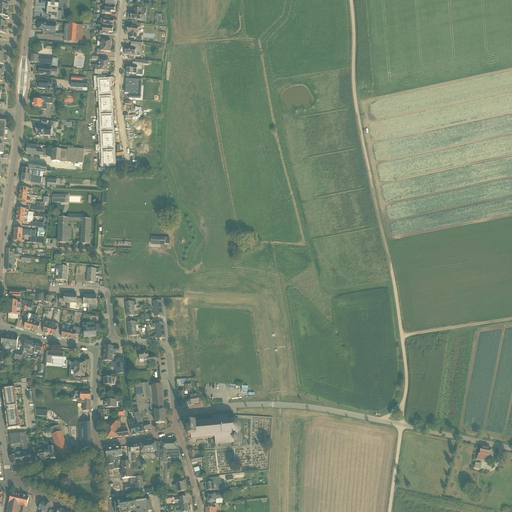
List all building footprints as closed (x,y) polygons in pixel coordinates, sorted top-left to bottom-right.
[(8,5),(3,5),(4,2),(0,1),(0,10),(8,11),(8,5)] [(58,16),(58,12),(59,1),(49,1),(48,6),(47,5),(46,15),(51,15),(51,20),(57,20),(58,16)] [(102,14),(109,15),(110,12),(115,12),(115,6),(105,5),(105,9),(103,8),(102,14)] [(137,7),(137,9),(134,8),(134,14),(131,13),(130,19),(141,20),(142,14),(145,15),(146,14),(146,9),(146,8),(137,7)] [(98,25),(103,26),(113,27),(114,21),(109,21),(109,18),(104,17),(102,17),(100,17),(100,21),(98,22),(98,25)] [(56,32),(56,25),(56,24),(39,23),(38,31),(56,32)] [(77,25),(69,25),(65,24),(64,42),(68,42),(80,43),(82,26),(77,25)] [(130,33),(129,38),(135,39),(136,39),(137,34),(138,34),(138,29),(139,28),(140,28),(140,27),(141,26),(141,24),(133,24),(133,27),(128,27),(127,33),(130,33)] [(107,35),(108,32),(113,33),(113,27),(103,26),(103,30),(100,29),(100,34),(107,35)] [(98,42),(97,46),(101,46),(111,47),(112,42),(105,41),(106,38),(98,37),(98,42)] [(137,42),(137,45),(133,45),(132,48),(125,47),(125,55),(128,55),(131,56),(135,56),(135,52),(140,53),(141,46),(142,46),(142,42),(141,42),(137,42)] [(104,55),(104,52),(110,52),(111,47),(101,46),(101,50),(97,49),(96,54),(104,55)] [(53,58),(50,58),(39,57),(39,56),(31,55),(30,63),(38,63),(47,64),(46,66),(52,66),(53,58)] [(99,65),(109,67),(110,61),(103,61),(104,58),(92,56),(92,60),(99,60),(99,65)] [(143,63),(134,62),(134,66),(127,65),(126,73),(127,73),(129,73),(137,74),(137,70),(142,70),(143,63)] [(94,74),(102,75),(102,71),(108,72),(109,67),(99,65),(98,70),(95,70),(94,74)] [(57,72),(57,69),(39,67),(39,70),(38,71),(38,73),(39,73),(39,74),(45,75),(50,76),(50,75),(51,71),(57,72)] [(100,87),(110,87),(110,86),(111,86),(111,82),(110,82),(110,81),(104,81),(103,78),(98,78),(98,81),(100,81),(100,87)] [(142,86),(143,80),(133,79),(132,84),(127,84),(126,90),(127,90),(127,92),(126,92),(126,94),(130,94),(130,99),(141,100),(142,94),(137,94),(137,85),(142,86)] [(40,81),(39,89),(46,89),(45,90),(55,91),(53,91),(53,86),(52,86),(52,83),(40,81)] [(110,87),(100,87),(100,88),(100,93),(98,94),(98,96),(104,96),(104,93),(110,93),(110,87)] [(101,105),(111,105),(111,104),(112,104),(112,100),(111,100),(111,99),(104,99),(104,96),(98,96),(99,99),(101,99),(101,105)] [(39,100),(33,100),(33,106),(42,107),(41,109),(46,110),(47,104),(53,104),(53,98),(46,98),(39,98),(39,100)] [(135,101),(128,101),(127,107),(126,114),(129,114),(129,115),(132,115),(132,114),(135,114),(135,107),(135,101)] [(111,105),(101,105),(101,111),(99,111),(99,114),(105,114),(105,111),(111,111),(111,110),(112,110),(112,106),(111,106),(111,105)] [(102,117),(102,123),(112,123),(112,117),(105,117),(105,114),(99,114),(99,117),(102,117)] [(135,119),(129,118),(128,122),(127,131),(130,131),(130,132),(133,132),(133,131),(135,131),(136,122),(135,122),(135,119)] [(8,123),(5,123),(5,121),(0,120),(0,138),(7,139),(8,123)] [(44,136),(44,135),(51,136),(52,128),(47,127),(48,121),(42,120),(41,127),(36,127),(35,135),(36,135),(36,136),(40,137),(40,135),(44,136)] [(112,129),(112,123),(102,123),(102,129),(100,129),(100,132),(106,132),(106,129),(112,129)] [(106,135),(106,132),(100,132),(100,135),(102,135),(103,141),(113,141),(113,140),(113,136),(112,136),(112,135),(106,135)] [(136,135),(129,135),(129,141),(128,141),(128,148),(130,148),(130,149),(131,149),(132,149),(133,149),(134,148),(136,148),(136,141),(135,141),(136,135)] [(113,142),(113,141),(103,141),(103,147),(101,147),(101,150),(107,150),(107,147),(113,147),(113,146),(114,146),(113,142)] [(47,150),(43,149),(43,146),(36,146),(36,145),(34,145),(33,147),(28,146),(27,154),(42,156),(46,156),(47,150)] [(68,150),(53,149),(52,162),(61,162),(83,164),(84,150),(74,149),(74,151),(68,150)] [(103,159),(113,159),(113,153),(107,153),(107,150),(101,150),(101,153),(103,153),(103,159)] [(140,152),(132,152),(132,155),(131,155),(131,158),(130,158),(130,162),(131,162),(131,165),(133,165),(133,166),(137,166),(137,165),(139,165),(139,156),(140,156),(140,152)] [(27,169),(23,168),(22,175),(31,176),(40,177),(41,172),(46,173),(46,168),(28,165),(27,169)] [(31,176),(22,175),(21,181),(39,184),(40,180),(34,179),(33,180),(31,179),(31,176)] [(56,188),(57,180),(48,179),(47,188),(51,188),(56,188)] [(27,188),(20,187),(19,194),(31,195),(31,192),(32,188),(27,187),(27,188)] [(31,195),(19,194),(19,200),(26,201),(25,202),(30,203),(30,199),(27,199),(27,195),(31,195)] [(17,215),(28,216),(29,208),(25,208),(25,209),(18,208),(17,215)] [(77,244),(90,244),(90,219),(83,219),(83,215),(68,214),(68,218),(59,218),(58,243),(72,244),(72,240),(71,240),(71,233),(68,233),(68,221),(82,222),(81,241),(77,241),(77,244)] [(28,216),(17,215),(16,221),(23,222),(23,223),(27,224),(27,223),(28,216)] [(160,245),(165,245),(165,237),(151,237),(151,245),(160,245)] [(15,256),(15,253),(17,254),(17,250),(7,249),(6,258),(11,258),(11,256),(15,256)] [(15,260),(15,256),(11,256),(11,258),(6,258),(6,270),(14,270),(14,260),(15,260)] [(49,296),(50,293),(45,293),(44,294),(43,307),(45,307),(49,307),(49,303),(51,303),(52,296),(49,296)] [(70,303),(70,295),(64,294),(64,297),(59,297),(59,302),(67,303),(67,307),(70,308),(70,307),(70,303)] [(83,305),(80,305),(79,309),(82,309),(83,308),(88,308),(88,313),(89,313),(89,312),(89,308),(90,305),(90,296),(84,296),(83,305)] [(174,299),(175,314),(185,314),(185,298),(174,299)] [(163,308),(162,301),(153,302),(154,309),(163,308)] [(155,317),(164,316),(163,308),(154,309),(155,317)] [(31,330),(35,316),(32,315),(30,321),(26,320),(24,328),(31,330)] [(37,332),(40,322),(38,321),(39,317),(35,316),(31,330),(37,332)] [(187,333),(186,318),(176,318),(176,334),(187,333)] [(49,335),(51,326),(49,326),(50,323),(46,322),(43,333),(49,335)] [(96,328),(92,328),(92,323),(83,324),(83,328),(84,337),(96,336),(96,332),(100,331),(99,325),(95,326),(96,328)] [(165,331),(164,323),(156,324),(153,324),(153,328),(156,328),(156,331),(165,331)] [(49,335),(56,336),(58,325),(54,324),(54,327),(51,326),(49,335)] [(63,330),(61,337),(68,339),(70,331),(63,330)] [(70,331),(68,339),(75,340),(77,332),(70,331)] [(154,335),(154,337),(154,339),(157,338),(157,339),(166,338),(165,331),(156,331),(157,335),(154,335)] [(17,350),(18,337),(11,336),(10,347),(10,349),(17,350)] [(179,353),(189,352),(188,337),(178,337),(179,353)] [(27,354),(33,356),(36,344),(33,343),(26,341),(24,349),(28,351),(27,354)] [(42,352),(41,352),(43,346),(36,344),(35,349),(33,356),(32,359),(37,361),(38,359),(41,359),(42,352)] [(104,346),(104,353),(109,353),(109,355),(113,355),(113,353),(117,354),(119,354),(119,347),(104,346)] [(156,355),(148,356),(148,352),(139,352),(140,362),(144,362),(148,362),(148,364),(156,363),(156,355)] [(112,362),(113,356),(113,355),(109,355),(109,353),(104,353),(103,361),(112,362)] [(180,356),(180,372),(191,372),(190,356),(180,356)] [(90,359),(83,359),(81,358),(81,363),(76,362),(75,376),(74,380),(81,381),(88,381),(89,377),(85,377),(86,363),(90,363),(90,359)] [(116,375),(127,373),(125,361),(123,362),(123,359),(116,360),(117,362),(115,362),(116,375)] [(137,399),(150,398),(151,413),(154,412),(154,411),(152,385),(149,386),(148,383),(136,384),(137,399)] [(164,410),(163,397),(161,384),(152,385),(154,411),(164,410)] [(199,403),(198,398),(198,393),(193,394),(192,389),(191,389),(191,384),(187,385),(188,390),(189,395),(191,406),(191,404),(199,403)] [(20,428),(20,422),(15,388),(3,390),(5,408),(6,408),(7,411),(5,411),(8,429),(20,428)] [(184,396),(183,391),(179,391),(182,407),(191,406),(189,395),(184,396)] [(117,402),(121,403),(121,398),(116,398),(107,398),(107,401),(105,400),(105,408),(116,408),(116,406),(117,406),(117,402)] [(83,400),(83,411),(91,411),(91,400),(90,400),(83,400)] [(136,419),(141,417),(138,409),(137,402),(132,403),(133,410),(136,419)] [(155,419),(155,424),(165,423),(164,410),(154,411),(154,412),(155,419)] [(54,412),(54,420),(62,421),(62,420),(54,412)] [(191,422),(191,423),(190,423),(190,428),(187,428),(188,436),(191,436),(191,439),(215,437),(215,444),(233,443),(233,445),(236,445),(237,444),(238,444),(239,443),(240,443),(240,442),(241,441),(241,440),(242,439),(242,438),(242,437),(241,436),(241,435),(241,434),(240,434),(240,433),(239,432),(239,431),(240,431),(240,430),(240,429),(240,428),(240,427),(240,426),(240,425),(240,424),(239,423),(239,422),(238,422),(238,421),(237,421),(236,420),(235,420),(234,419),(233,419),(232,419),(228,420),(228,416),(213,417),(213,421),(195,423),(195,422),(195,421),(194,421),(194,420),(193,420),(192,420),(191,420),(191,421),(191,422)] [(143,425),(145,431),(151,429),(150,422),(143,424),(141,417),(136,419),(137,425),(138,426),(143,425)] [(129,420),(132,435),(132,436),(140,434),(140,432),(145,431),(143,425),(138,426),(137,425),(135,425),(134,419),(129,420)] [(104,423),(106,439),(129,436),(127,429),(121,430),(119,421),(104,423)] [(90,430),(90,423),(84,423),(85,429),(80,429),(81,450),(86,449),(91,447),(90,430)] [(62,432),(61,432),(60,426),(50,429),(52,435),(54,440),(58,454),(60,459),(69,456),(62,432)] [(27,444),(25,433),(14,434),(9,434),(10,446),(11,452),(12,456),(11,457),(12,465),(25,463),(23,453),(23,451),(20,452),(21,455),(15,456),(15,452),(16,452),(15,445),(21,444),(22,450),(28,449),(27,444)] [(43,442),(44,447),(46,459),(50,458),(50,459),(55,459),(54,454),(58,454),(54,440),(48,441),(48,442),(43,442)] [(160,442),(160,451),(160,458),(160,463),(167,463),(178,462),(180,462),(179,449),(178,444),(177,444),(177,441),(161,441),(161,442),(160,442)] [(150,452),(156,451),(157,459),(160,458),(160,451),(160,442),(140,444),(141,453),(141,455),(151,454),(150,452)] [(136,462),(136,453),(140,453),(139,444),(130,446),(131,452),(132,463),(136,462)] [(41,459),(41,460),(46,459),(44,447),(43,447),(36,448),(33,449),(34,454),(37,453),(38,459),(41,459)] [(106,449),(109,470),(123,468),(122,462),(122,456),(121,447),(106,449)] [(488,462),(490,449),(481,447),(480,453),(478,453),(477,459),(488,462)] [(26,452),(23,453),(25,463),(32,462),(30,451),(26,452)] [(194,451),(190,452),(192,464),(203,462),(202,457),(201,453),(196,454),(196,452),(194,453),(194,451)] [(131,478),(141,477),(141,474),(133,474),(133,471),(142,470),(142,462),(136,462),(132,463),(132,469),(130,469),(130,466),(131,466),(130,462),(122,462),(123,468),(123,471),(122,472),(122,479),(131,478)] [(136,492),(144,491),(142,476),(141,477),(131,478),(132,485),(125,485),(126,492),(136,491),(136,492)] [(71,479),(62,479),(62,487),(71,487),(71,479)] [(176,484),(178,493),(186,491),(183,482),(176,484)] [(213,483),(206,484),(206,491),(214,490),(214,489),(221,489),(221,487),(224,487),(224,482),(213,483)] [(209,499),(207,499),(208,503),(216,502),(216,504),(223,503),(222,499),(221,490),(215,491),(215,490),(214,490),(215,494),(208,495),(209,499)] [(25,511),(29,497),(12,493),(9,503),(7,511),(25,511)] [(187,505),(186,497),(180,498),(176,499),(176,502),(180,502),(181,505),(187,505)] [(146,498),(136,499),(136,500),(133,501),(133,500),(127,501),(127,502),(123,503),(123,500),(117,501),(117,502),(115,503),(115,511),(149,511),(152,511),(151,501),(148,501),(147,500),(146,498)] [(46,511),(50,505),(46,503),(46,504),(45,503),(45,502),(43,501),(43,502),(42,502),(38,509),(40,510),(39,511),(46,511)]
